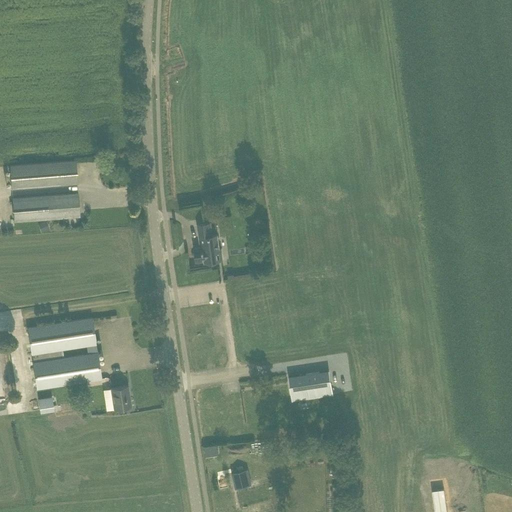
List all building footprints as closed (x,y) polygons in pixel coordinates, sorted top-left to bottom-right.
[(290,18),(367,0),(225,0),(226,1),(214,4),(222,38),(271,27),(272,34),(293,29),(290,18)] [(224,91),(265,80),(256,46),(215,56),(224,91)] [(12,187),(67,183),(77,183),(76,160),(10,164),(12,187)] [(14,220),(70,216),(80,215),(78,192),(12,197),(14,220)] [(204,262),(221,259),(217,234),(212,235),(210,222),(207,223),(197,224),(199,237),(201,237),(202,246),(194,247),(196,261),(204,260),(204,262)] [(225,289),(235,360),(410,336),(400,265),(225,289)] [(33,362),(37,387),(101,378),(92,317),(28,327),(33,362)] [(293,400),(303,398),(333,394),(329,370),(299,374),(289,376),(293,400)] [(106,410),(114,409),(131,406),(128,384),(111,387),(111,388),(103,389),(106,410)] [(53,395),(38,397),(40,412),(54,410),(53,395)] [(236,468),(231,469),(232,473),(231,473),(234,485),(250,481),(247,469),(237,471),(236,468)]
